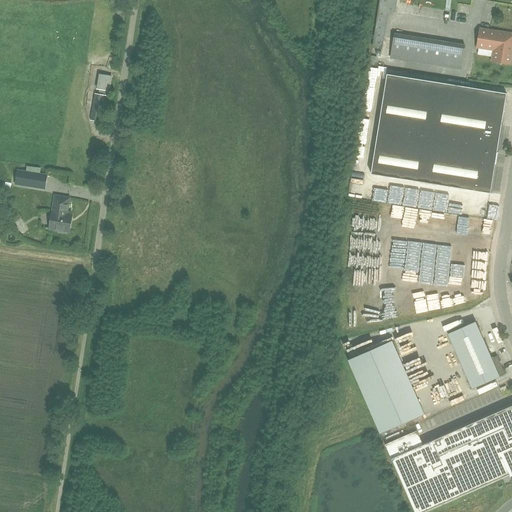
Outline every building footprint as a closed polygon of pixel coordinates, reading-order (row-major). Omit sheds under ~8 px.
[(511,64),(511,55),(511,33),(480,28),(476,48),(492,50),(491,61),(511,64)] [(459,69),(460,69),(464,45),(394,34),(390,58),(391,58),(391,55),(460,66),(459,69)] [(387,74),(371,174),(490,193),(506,93),(387,74)] [(104,123),(112,77),(99,75),(97,88),(99,89),(99,94),(95,93),(90,120),(104,123)] [(371,109),(371,99),(363,99),(363,109),(371,109)] [(47,175),(18,170),(15,184),(44,189),(47,175)] [(413,186),(411,203),(451,207),(453,191),(413,186)] [(49,228),(59,230),(59,232),(66,233),(66,231),(69,231),(72,215),(66,214),(68,199),(55,197),(53,212),(52,212),(49,228)] [(462,254),(469,255),(471,245),(464,244),(462,254)] [(414,260),(425,259),(425,249),(414,250),(414,260)] [(436,265),(439,250),(432,249),(429,264),(436,265)] [(491,358),(475,321),(448,333),(472,388),(505,374),(497,356),(491,358)] [(380,433),(424,414),(392,340),(348,360),(380,433)] [(385,445),(391,459),(414,511),(423,511),(509,474),(510,475),(509,476),(510,476),(511,475),(511,405),(422,445),(416,431),(385,445)]
